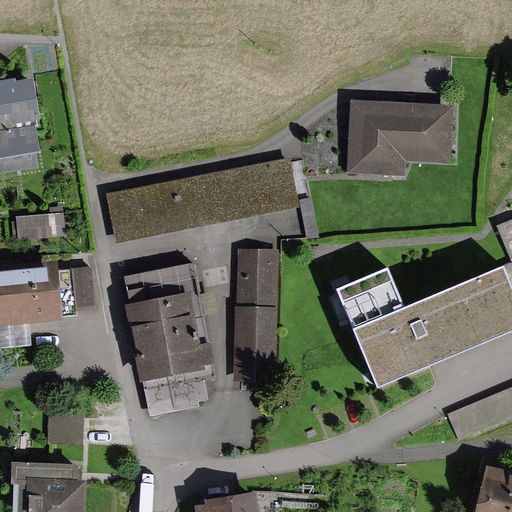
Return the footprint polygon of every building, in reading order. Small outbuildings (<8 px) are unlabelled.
[(29,84),(0,88),(0,169),(42,162),(29,84)] [(455,110),(353,105),(350,174),(405,176),(405,162),(453,164),(455,110)] [(284,163),(105,198),(114,245),(294,209),(284,163)] [(61,217),(18,221),(19,241),(63,237),(61,217)] [(511,222),(495,231),(511,269),(511,268),(511,222)] [(276,254),(242,252),(237,381),(271,383),(276,254)] [(192,266),(118,280),(145,415),(205,403),(200,377),(213,374),(192,266)] [(95,267),(0,277),(0,322),(100,312),(95,267)] [(387,271),(334,294),(375,390),(511,331),(511,302),(499,272),(404,313),(387,271)] [(511,391),(448,418),(458,442),(511,419),(511,391)] [(81,418),(45,417),(45,445),(81,445),(81,418)] [(70,469),(8,467),(8,484),(24,484),(22,511),(80,511),(81,489),(69,489),(70,469)] [(511,511),(511,482),(482,475),(473,511),(511,511)] [(250,511),(249,496),(190,501),(191,511),(250,511)]
